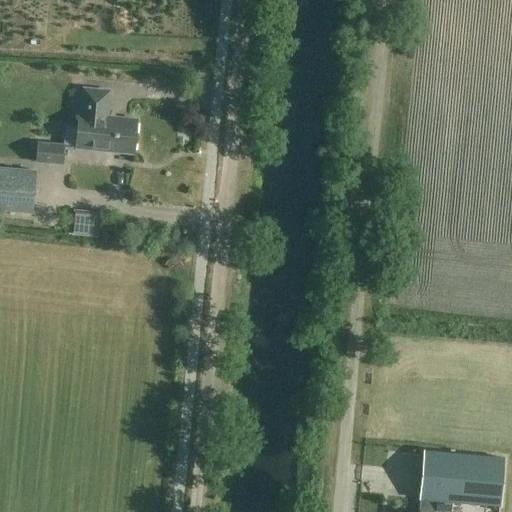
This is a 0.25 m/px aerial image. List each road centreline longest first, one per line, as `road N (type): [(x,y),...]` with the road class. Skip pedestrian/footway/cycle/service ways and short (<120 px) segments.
road 1 (track): [(247,0),(198,511)]
road 2 (unclassified): [(341,511),(388,0)]
